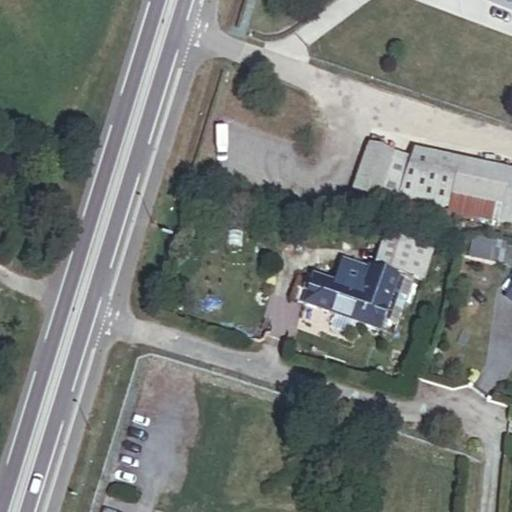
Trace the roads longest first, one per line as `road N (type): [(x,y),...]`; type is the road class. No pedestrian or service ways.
road 1 (primary): [(28,511),(183,0)]
road 2 (primary): [(161,0),(0,506)]
